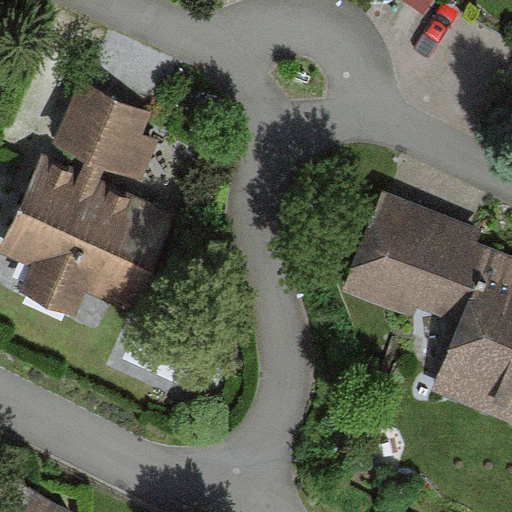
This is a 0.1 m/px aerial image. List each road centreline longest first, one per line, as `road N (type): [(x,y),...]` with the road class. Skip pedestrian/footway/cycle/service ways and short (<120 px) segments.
road 1 (residential): [(210,500),(270,399),(259,179),(274,113)]
road 2 (tertiary): [(0,397),(210,500)]
road 3 (residential): [(331,91),(429,119),(511,167)]
road 4 (residential): [(331,91),(339,62),(334,40),(316,20),(274,13),(242,38)]
road 5 (residential): [(242,38),(126,0)]
